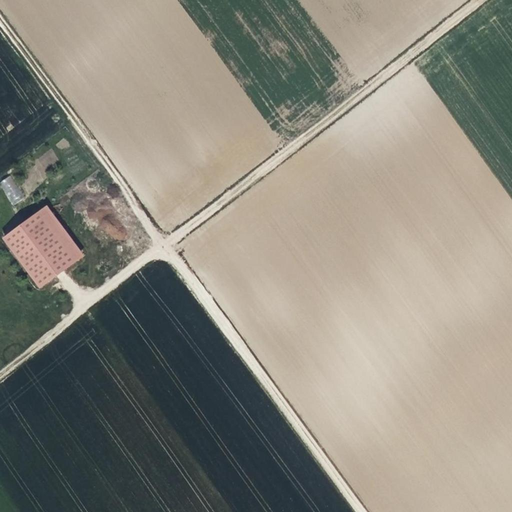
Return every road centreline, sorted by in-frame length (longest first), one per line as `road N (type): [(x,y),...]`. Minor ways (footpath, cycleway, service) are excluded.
road 1 (track): [(362,511),(0,22)]
road 2 (track): [(0,372),(479,0)]
